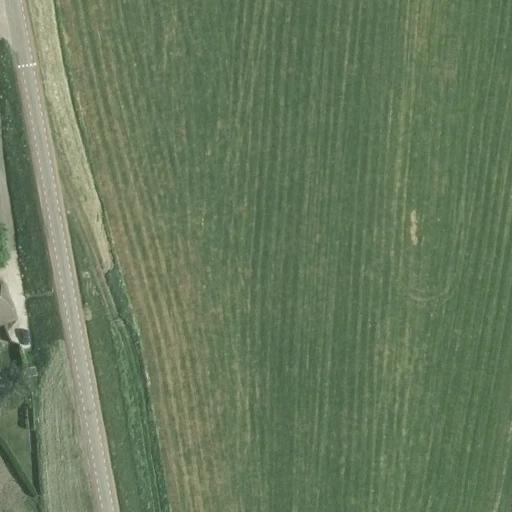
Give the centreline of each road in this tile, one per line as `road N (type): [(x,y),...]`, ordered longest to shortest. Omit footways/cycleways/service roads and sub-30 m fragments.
road 1 (tertiary): [(106,511),(12,4)]
road 2 (track): [(42,158),(76,208),(115,318)]
